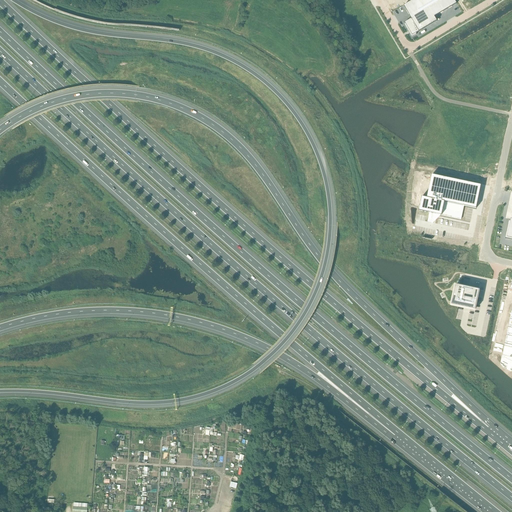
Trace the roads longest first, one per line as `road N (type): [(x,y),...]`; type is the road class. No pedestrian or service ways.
road 1 (motorway): [(0,392),(153,403),(226,385),(296,327),(321,278),(330,225),(313,145),(267,83),(196,45),(78,28),(13,0)]
road 2 (motorway): [(511,479),(242,253),(0,31)]
road 3 (motorway): [(0,50),(234,264),(511,497)]
road 4 (motorway): [(488,428),(259,238),(0,0)]
road 5 (motorway): [(488,428),(333,274),(252,160),(211,123),(160,100),(94,93),(46,104),(0,130)]
road 6 (motorway): [(0,81),(396,434)]
road 7 (motorway): [(0,327),(84,311),(181,317),(274,351),(396,434)]
road 8 (unclassified): [(511,262),(493,258),(484,241),(511,119)]
road 9 (unclassified): [(492,0),(409,48),(380,0)]
road 10 (motorway): [(396,434),(493,511)]
